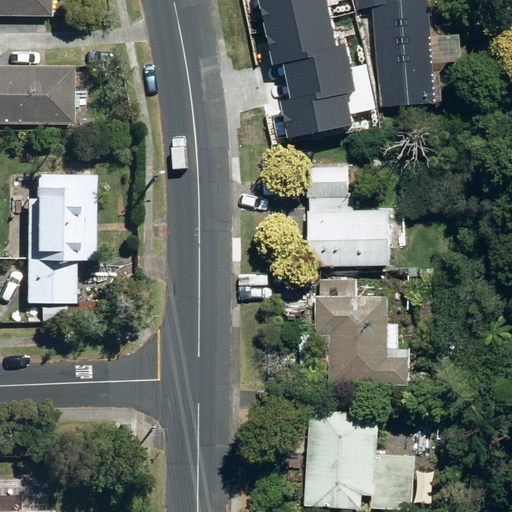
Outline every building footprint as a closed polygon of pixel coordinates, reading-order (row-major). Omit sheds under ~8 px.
[(0,0),(0,125),(76,126),(76,66),(0,66),(0,16),(54,16),(54,0),(0,0)] [(287,3),(286,0),(258,0),(261,9),(287,3)] [(358,0),(360,9),(375,6),(382,106),(443,102),(435,0),(358,0)] [(279,48),(294,116),(327,108),(324,96),(348,90),(329,7),(302,13),(309,42),(279,48)] [(338,112),(318,116),(318,115),(280,121),(283,141),(322,134),(322,132),(340,129),(338,112)] [(315,195),(317,263),(399,261),(397,205),(360,206),(359,193),(355,193),(355,161),(312,162),(313,195),(315,195)] [(86,177),(37,177),(37,202),(37,260),(27,259),(27,307),(76,307),(76,263),(86,263),(86,177)] [(334,333),(335,382),(351,382),(351,385),(362,384),(362,382),(419,382),(419,345),(406,345),(405,320),(397,320),(396,294),(361,294),(361,278),(324,278),(324,295),(320,295),(321,334),(334,333)] [(304,330),(304,366),(318,366),(319,330),(304,330)] [(314,409),(308,504),(368,507),(369,495),(369,492),(380,492),(383,492),(387,412),(384,412),(314,409)] [(423,455),(386,453),(383,505),(421,507),(421,501),(437,501),(439,467),(440,456),(423,455)]
